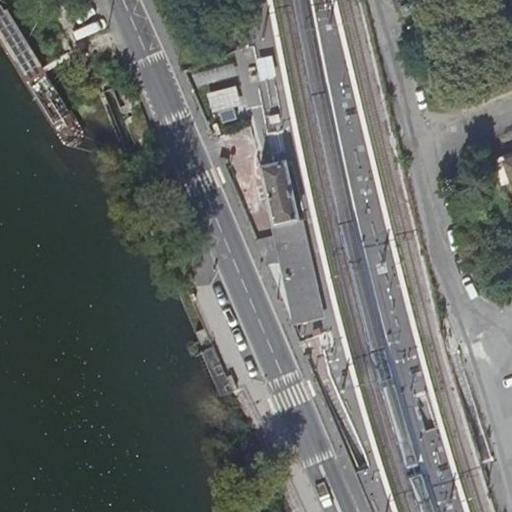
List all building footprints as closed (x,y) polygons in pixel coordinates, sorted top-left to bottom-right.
[(233,64),(197,73),(200,84),(236,75),(233,64)] [(237,86),(208,94),(213,112),(242,105),(237,86)] [(269,225),(294,220),(288,192),(282,164),(257,170),(269,225)] [(301,218),(294,220),(314,315),(322,313),(301,218)] [(294,220),(269,225),(272,236),(289,320),(314,315),(294,220)] [(272,236),(254,240),(289,320),(272,236)]
